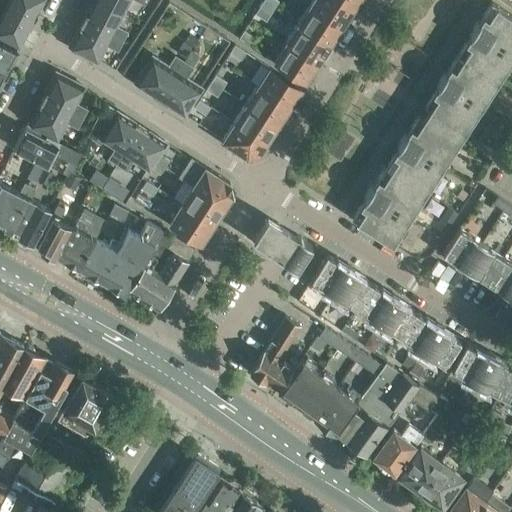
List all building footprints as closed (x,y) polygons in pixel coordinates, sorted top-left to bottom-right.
[(0,0),(0,3),(32,20),(35,15),(43,0),(0,0)] [(116,26),(124,11),(102,0),(92,0),(85,15),(83,20),(122,40),(127,31),(116,26)] [(102,0),(124,11),(129,0),(138,0),(142,2),(142,0),(102,0)] [(274,8),(263,0),(258,8),(269,15),(274,8)] [(341,0),(312,0),(309,5),(341,25),(342,24),(343,25),(350,14),(349,14),(353,7),(341,0)] [(478,20),(473,27),(511,52),(511,14),(492,2),(479,20),(478,20)] [(0,34),(20,45),(30,25),(30,24),(32,20),(0,3),(0,34)] [(309,5),(297,23),(330,44),(330,42),(332,43),(338,32),(337,32),(341,25),(309,5)] [(80,24),(69,44),(99,59),(107,44),(117,49),(122,40),(83,20),(80,25),(80,24)] [(297,23),(286,41),(318,62),(319,60),(320,61),(327,51),(326,50),(330,44),(297,23)] [(470,35),(458,53),(497,79),(511,55),(511,52),(473,27),(469,34),(470,35)] [(255,37),(244,30),(239,37),(250,45),(255,37)] [(286,41),(273,60),(306,81),(307,78),(308,79),(315,69),(314,68),(318,62),(286,41)] [(0,67),(7,71),(18,52),(0,42),(0,67)] [(183,42),(176,53),(184,59),(191,48),(183,42)] [(241,59),(246,51),(235,44),(230,52),(241,59)] [(190,51),(184,61),(192,67),(199,56),(190,51)] [(445,71),(441,78),(481,104),(497,79),(458,53),(446,71),(445,71)] [(155,95),(160,98),(184,61),(175,56),(169,66),(154,56),(136,84),(155,96),(155,95)] [(164,101),(183,114),(200,86),(186,76),(192,67),(184,61),(160,98),(164,101)] [(269,66),(257,85),(289,106),(290,105),(291,105),(298,95),(297,94),(301,87),(269,66)] [(76,103),(84,87),(55,72),(44,92),(45,92),(43,97),(82,118),(86,109),(76,103)] [(222,88),(227,81),(215,74),(211,81),(222,88)] [(481,104),(441,78),(436,85),(437,86),(425,105),(464,130),(481,104)] [(217,96),(222,88),(211,81),(206,89),(217,96)] [(257,85),(245,103),(277,124),(278,123),(279,123),(286,113),(285,112),(289,106),(257,85)] [(58,137),(67,121),(77,126),(82,118),(43,97),(40,102),(29,121),(58,137)] [(210,106),(199,99),(194,107),(205,114),(210,106)] [(245,103),(233,121),(266,142),(266,141),(267,142),(274,131),(273,130),(277,124),(245,103)] [(117,163),(141,126),(137,123),(118,111),(112,121),(99,113),(88,135),(99,142),(102,139),(115,148),(109,158),(117,163)] [(406,132),(401,139),(441,165),(458,139),(419,114),(407,132),(406,132)] [(233,121),(221,140),(247,157),(258,154),(266,142),(233,121)] [(14,147),(48,165),(57,146),(61,148),(60,151),(75,159),(79,151),(47,135),(46,137),(25,126),(14,147)] [(146,129),(141,126),(117,163),(126,169),(132,159),(147,169),(148,166),(158,151),(165,141),(146,129)] [(397,147),(385,165),(425,190),(441,165),(401,139),(396,146),(397,147)] [(158,151),(148,166),(160,174),(169,159),(158,151)] [(191,157),(179,176),(193,184),(225,205),(233,193),(230,182),(191,157)] [(27,177),(36,181),(44,167),(35,162),(27,177)] [(373,183),(368,190),(408,216),(425,190),(385,165),(374,183),(373,183)] [(44,167),(38,179),(46,183),(51,171),(44,167)] [(71,172),(65,183),(74,188),(79,177),(71,172)] [(109,175),(102,185),(112,192),(119,181),(109,175)] [(141,188),(152,195),(157,187),(146,180),(141,188)] [(0,224),(7,228),(30,185),(24,182),(19,191),(0,181),(0,224)] [(193,184),(181,202),(213,223),(217,217),(218,218),(225,207),(224,206),(225,205),(193,184)] [(30,185),(7,228),(18,234),(18,238),(25,241),(29,240),(31,241),(49,207),(30,197),(35,188),(30,185)] [(461,188),(456,196),(462,200),(467,193),(461,188)] [(408,216),(368,190),(363,197),(364,198),(352,217),(391,242),(408,216)] [(492,202),(503,209),(507,202),(497,195),(492,202)] [(181,202),(169,221),(201,242),(205,235),(206,236),(213,225),(212,225),(213,223),(181,202)] [(511,204),(507,202),(503,209),(511,214),(511,204)] [(40,249),(54,256),(71,225),(59,219),(65,209),(57,205),(37,243),(41,245),(40,249)] [(449,206),(440,220),(448,225),(457,212),(449,206)] [(94,238),(78,267),(98,279),(99,277),(101,278),(129,230),(127,229),(132,221),(134,216),(125,211),(106,245),(94,238)] [(56,255),(78,267),(94,238),(85,232),(93,218),(83,212),(75,226),(72,225),(56,255)] [(252,239),(281,257),(280,258),(296,268),(312,244),(296,234),(267,216),(252,239)] [(123,293),(155,240),(162,230),(146,221),(143,226),(132,221),(127,229),(129,230),(101,278),(106,280),(104,284),(119,293),(120,291),(123,293)] [(442,253),(465,268),(482,242),(459,227),(442,253)] [(162,230),(155,240),(172,251),(159,272),(150,266),(156,257),(149,253),(127,288),(154,306),(159,305),(174,281),(188,260),(190,257),(195,249),(174,236),(162,230)] [(465,268),(487,282),(504,256),(482,242),(465,268)] [(310,279),(333,294),(350,268),(327,253),(310,279)] [(487,282),(509,296),(511,291),(511,261),(504,256),(487,282)] [(333,294),(355,308),(372,283),(350,268),(333,294)] [(355,308),(377,322),(394,297),(372,283),(355,308)] [(377,322),(399,337),(416,311),(394,297),(377,322)] [(399,337),(421,351),(438,325),(416,311),(399,337)] [(278,359),(300,325),(286,316),(271,339),(264,349),(258,358),(257,358),(257,359),(257,360),(251,369),(250,369),(250,370),(250,371),(264,380),(265,378),(279,387),(303,357),(308,349),(302,345),(287,364),(278,359)] [(345,323),(341,329),(354,338),(355,339),(360,332),(345,323)] [(332,330),(325,325),(319,335),(325,339),(332,330)] [(438,325),(421,351),(444,366),(461,340),(438,325)] [(332,330),(325,339),(331,343),(338,334),(332,330)] [(0,385),(2,382),(23,344),(0,331),(0,385)] [(338,334),(331,343),(337,347),(344,338),(338,334)] [(370,334),(364,344),(373,350),(377,344),(376,338),(370,334)] [(344,338),(337,347),(343,351),(350,342),(344,338)] [(350,342),(343,351),(350,355),(356,346),(350,342)] [(451,370),(475,382),(489,355),(465,343),(451,370)] [(2,382),(25,395),(45,358),(45,357),(35,351),(34,348),(29,345),(25,346),(24,345),(23,344),(2,382)] [(356,346),(350,355),(356,360),(362,350),(356,346)] [(362,350),(356,360),(362,364),(368,354),(362,350)] [(408,352),(401,364),(409,369),(416,358),(408,352)] [(368,354),(362,364),(368,368),(374,358),(368,354)] [(475,382),(499,394),(511,368),(511,367),(489,355),(475,382)] [(303,357),(277,390),(333,430),(357,397),(303,357)] [(12,418),(3,435),(29,449),(52,411),(75,371),(55,360),(53,362),(45,358),(25,395),(24,396),(12,418)] [(374,358),(368,368),(374,372),(380,362),(374,358)] [(352,406),(336,430),(342,434),(342,435),(358,446),(358,449),(362,452),(365,452),(368,454),(388,426),(409,396),(416,384),(383,362),(352,406)] [(414,362),(409,369),(419,375),(423,368),(414,362)] [(511,368),(499,394),(511,401),(511,368)] [(76,447),(84,433),(88,432),(92,425),(94,426),(95,424),(104,429),(112,414),(104,409),(113,393),(96,383),(95,383),(81,375),(58,415),(52,412),(15,477),(54,498),(81,450),(76,447)] [(418,382),(416,384),(409,396),(428,410),(429,409),(439,394),(430,389),(418,382)] [(448,399),(439,394),(429,409),(436,414),(448,399)] [(0,433),(3,435),(12,418),(0,411),(0,433)] [(484,421),(506,433),(510,426),(488,414),(484,421)] [(381,462),(382,466),(387,470),(391,469),(394,471),(414,444),(413,443),(420,434),(408,424),(400,434),(392,428),(372,456),(381,462)] [(420,437),(427,442),(435,432),(427,426),(420,437)] [(417,488),(420,490),(440,462),(419,446),(399,475),(409,482),(409,486),(413,489),(417,488)] [(196,454),(194,457),(158,511),(190,511),(219,469),(196,454)] [(81,465),(94,472),(99,463),(86,456),(81,465)] [(463,467),(470,472),(477,462),(470,457),(463,467)] [(440,462),(420,490),(423,492),(423,496),(427,499),(431,498),(441,505),(461,477),(440,462)] [(207,495),(204,494),(193,510),(191,511),(205,511),(207,510),(210,511),(224,511),(241,487),(239,486),(239,481),(234,478),(229,480),(221,474),(219,477),(207,495)] [(241,488),(225,511),(257,511),(263,504),(252,496),(253,493),(243,486),(241,489),(241,488)] [(447,511),(476,511),(485,501),(465,487),(447,511)] [(485,501),(476,511),(504,511),(510,506),(491,492),(485,501)]
